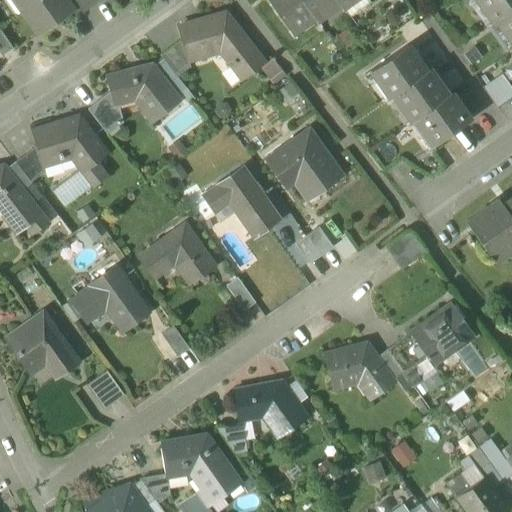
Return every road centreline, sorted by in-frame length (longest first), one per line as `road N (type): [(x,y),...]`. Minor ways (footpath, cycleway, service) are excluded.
road 1 (residential): [(29,496),(361,267)]
road 2 (residential): [(162,0),(0,101)]
